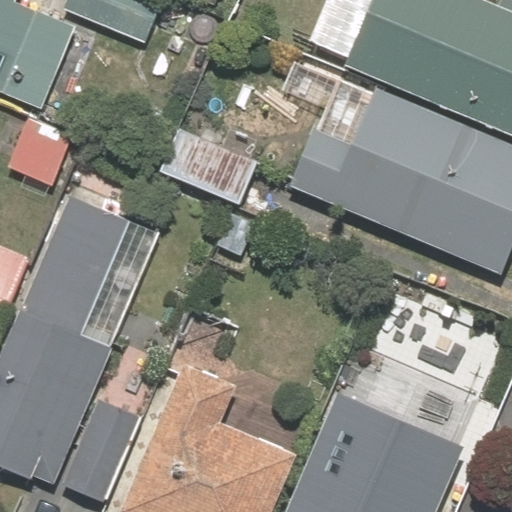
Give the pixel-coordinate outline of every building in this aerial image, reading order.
[(0,0),(0,116),(20,125),(36,132),(79,34),(28,12),(33,0),(0,0)] [(167,5),(157,0),(69,0),(62,16),(143,55),(167,5)] [(369,0),(321,0),(302,45),(342,62),(369,0)] [(511,25),(453,0),(369,0),(342,62),(336,77),(511,154),(511,25)] [(499,293),(511,262),(511,154),(336,77),(283,198),(499,293)] [(266,153),(182,121),(161,177),(245,208),(266,153)] [(0,171),(0,182),(53,205),(60,191),(78,150),(36,132),(20,125),(0,171)] [(0,326),(0,484),(63,511),(111,511),(153,418),(117,401),(140,353),(110,339),(158,236),(60,191),(53,205),(30,257),(0,326)] [(0,326),(30,257),(0,244),(0,326)] [(280,511),(305,455),(220,418),(239,375),(183,350),(153,418),(111,511),(280,511)] [(347,360),(305,455),(280,511),(468,511),(505,429),(347,360)]
